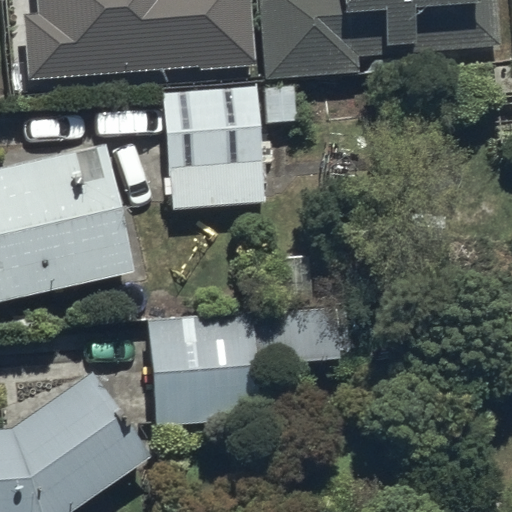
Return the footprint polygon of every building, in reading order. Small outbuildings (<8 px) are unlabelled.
[(257,65),(252,0),(36,0),(37,12),(22,13),(27,81),(257,65)] [(501,47),(497,0),(257,0),(264,79),(360,71),(359,59),(501,47)] [(165,91),(174,209),(267,202),(257,84),(165,91)] [(0,301),(137,273),(110,144),(0,167),(0,301)] [(156,427),(260,418),(256,371),(340,364),(335,302),(147,319),(156,427)] [(15,425),(0,426),(0,511),(71,511),(151,458),(92,372),(15,425)]
